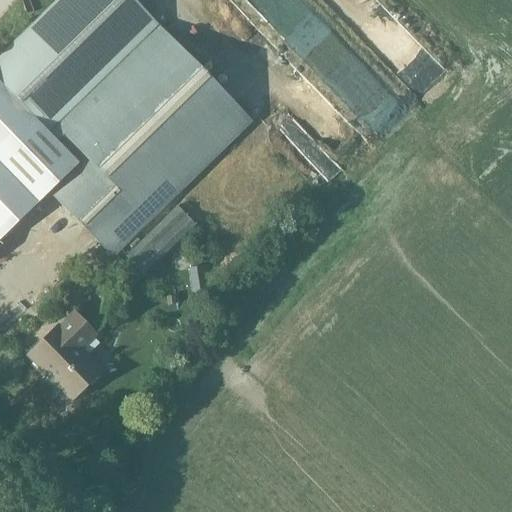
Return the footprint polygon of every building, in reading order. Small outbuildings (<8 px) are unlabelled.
[(134,0),(61,0),(0,59),(0,239),(50,191),(112,256),(249,119),(134,0)] [(266,0),(320,50),(334,35),(327,28),(336,19),(316,0),(266,0)] [(355,0),(365,10),(375,0),(355,0)] [(394,0),(393,0),(367,24),(421,84),(449,59),(394,0)] [(305,109),(333,127),(345,108),(316,90),(305,109)] [(98,336),(79,316),(75,311),(59,326),(57,325),(28,354),(54,382),(57,379),(74,397),(102,371),(82,351),(98,336)]
